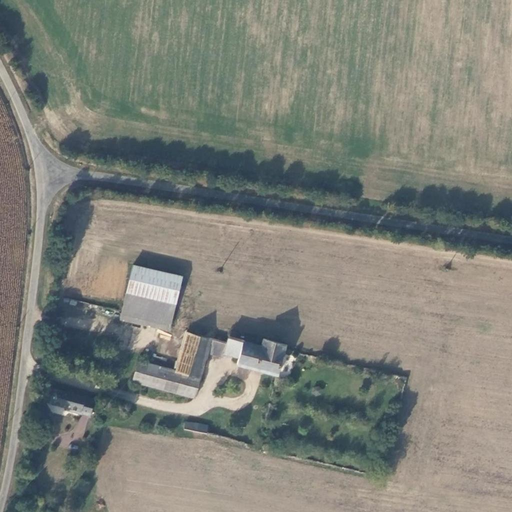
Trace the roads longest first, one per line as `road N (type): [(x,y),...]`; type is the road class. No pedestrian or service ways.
road 1 (unclassified): [(511,238),(49,173)]
road 2 (unclassified): [(49,173),(2,511)]
road 3 (unknown): [(24,367),(179,411),(197,406),(215,372),(252,384)]
